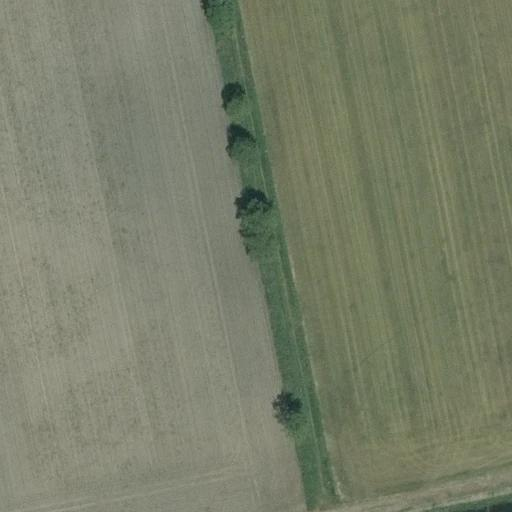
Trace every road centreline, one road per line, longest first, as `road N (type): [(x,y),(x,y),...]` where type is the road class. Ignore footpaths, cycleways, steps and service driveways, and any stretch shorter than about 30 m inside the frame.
road 1 (track): [(221,0),(326,511)]
road 2 (track): [(352,511),(511,478)]
